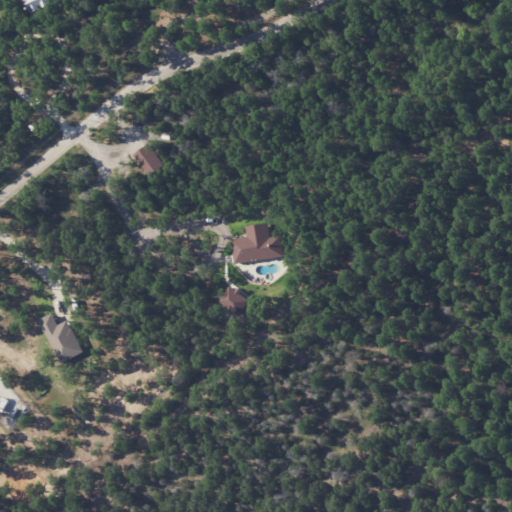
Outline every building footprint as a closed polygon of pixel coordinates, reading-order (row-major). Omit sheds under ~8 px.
[(24,0),(31,14),(52,4),(50,0),(24,0)] [(165,165),(150,144),(135,155),(150,176),(165,165)] [(247,226),(249,236),(232,239),(235,263),(284,256),(281,235),(271,237),(270,223),(247,226)] [(219,298),(237,315),(252,300),(234,283),(219,298)] [(83,353),(70,320),(58,325),(54,314),(42,318),(59,363),(83,353)]
